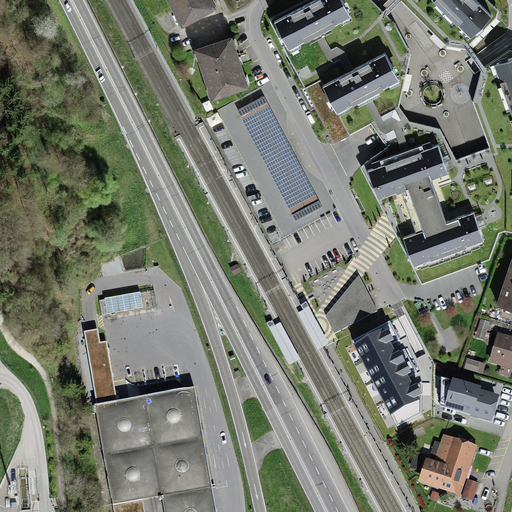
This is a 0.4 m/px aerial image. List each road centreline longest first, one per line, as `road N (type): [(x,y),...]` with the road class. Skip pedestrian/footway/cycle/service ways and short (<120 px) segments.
road 1 (residential): [(267,0),(253,30),(262,54),(398,307)]
road 2 (trunk): [(180,219),(327,511)]
road 3 (trunk): [(180,219),(184,259),(232,393),(260,511)]
road 4 (trunk): [(70,0),(180,219)]
